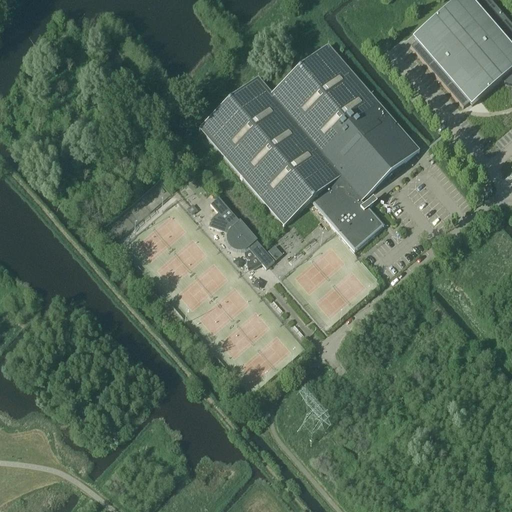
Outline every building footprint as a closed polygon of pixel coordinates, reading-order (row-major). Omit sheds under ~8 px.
[(511,28),(487,0),(465,0),(465,1),(464,0),(459,0),(413,40),(416,43),(409,49),(462,110),(469,105),(471,108),(500,83),(504,85),(508,87),(511,88),(511,87),(511,28)] [(361,203),(418,154),(377,106),(327,48),(271,97),(257,80),(198,132),(283,229),(310,206),(324,221),(327,225),(324,228),(327,232),(330,229),(353,256),(384,229),(361,203)] [(190,189),(197,183),(191,175),(183,182),(190,189)] [(487,195),(491,191),(487,186),(483,190),(487,195)] [(265,271),(274,264),(259,247),(218,200),(209,207),(217,216),(215,218),(213,220),(211,223),(209,226),(208,228),(208,229),(227,236),(226,240),(227,243),(228,247),(230,249),(233,251),(236,253),(240,253),(243,252),(246,250),(249,252),(261,267),(265,271)] [(272,249),(267,254),(275,263),(280,258),(281,257),(274,248),(272,249)] [(257,270),(261,267),(249,252),(248,253),(246,255),(243,256),(248,274),(253,272),(255,271),(257,270)]
